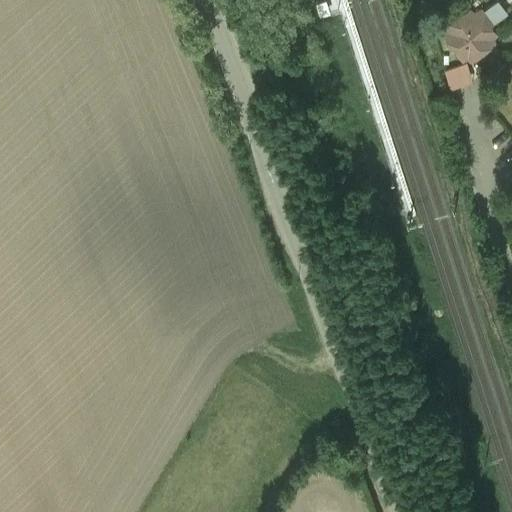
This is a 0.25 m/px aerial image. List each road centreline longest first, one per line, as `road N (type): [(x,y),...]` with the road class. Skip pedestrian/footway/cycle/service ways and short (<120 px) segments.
road 1 (unclassified): [(405,511),(207,0)]
road 2 (residential): [(511,250),(463,100)]
